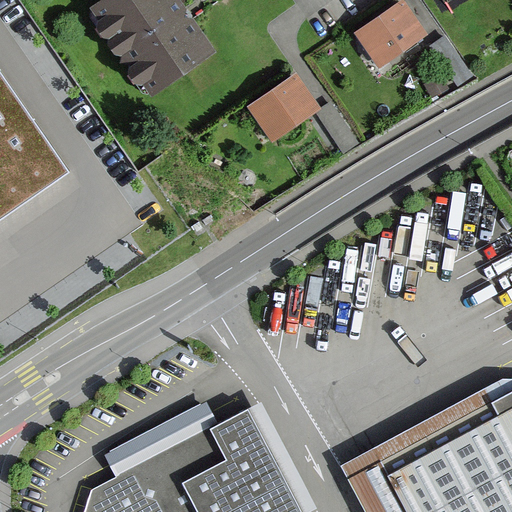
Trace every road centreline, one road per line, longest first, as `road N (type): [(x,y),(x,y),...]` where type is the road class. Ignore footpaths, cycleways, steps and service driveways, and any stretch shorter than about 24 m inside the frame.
road 1 (secondary): [(511,99),(0,411)]
road 2 (unknown): [(64,511),(69,480),(250,359)]
